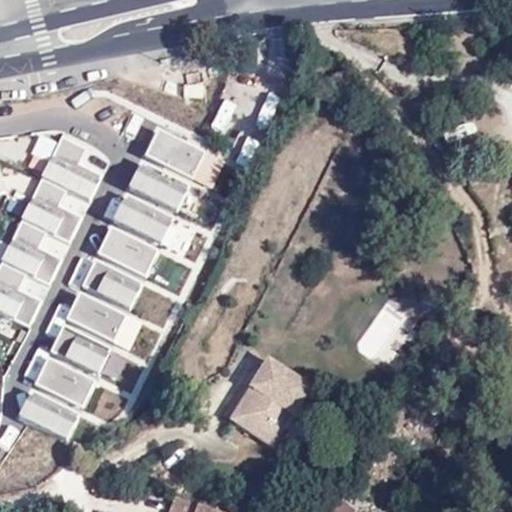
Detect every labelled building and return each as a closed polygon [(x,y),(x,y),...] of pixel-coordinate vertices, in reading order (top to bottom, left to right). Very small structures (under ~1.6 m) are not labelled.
[(344,108),(359,99),(341,72),(328,81),(344,108)] [(208,152),(161,130),(18,428),(65,450),(208,152)] [(26,133),(4,148),(21,173),(43,159),(26,133)] [(87,152),(60,140),(0,274),(0,320),(28,333),(40,305),(18,295),(26,279),(49,289),(60,263),(39,253),(46,237),(69,247),(80,221),(59,211),(65,197),(89,208),(102,180),(79,170),(87,152)] [(253,388),(232,421),(275,448),(285,432),(284,431),(294,415),(295,415),(313,388),(269,360),(260,375),(269,380),(261,393),(253,388)] [(252,387),(253,388),(261,393),(269,380),(260,375),(252,387)] [(317,455),(296,489),(313,500),(330,472),(329,471),(333,465),(317,455)] [(358,511),(365,504),(350,491),(331,511),(358,511)] [(209,511),(177,499),(171,511),(209,511)]
